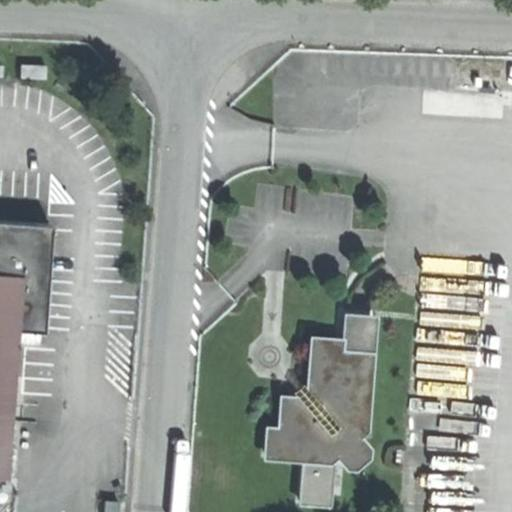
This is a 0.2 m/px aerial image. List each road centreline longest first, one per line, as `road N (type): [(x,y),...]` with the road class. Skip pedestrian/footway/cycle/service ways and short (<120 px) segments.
road 1 (unclassified): [(196,22),(155,511)]
road 2 (unclassified): [(511,32),(196,22)]
road 3 (unclassified): [(196,22),(0,14)]
